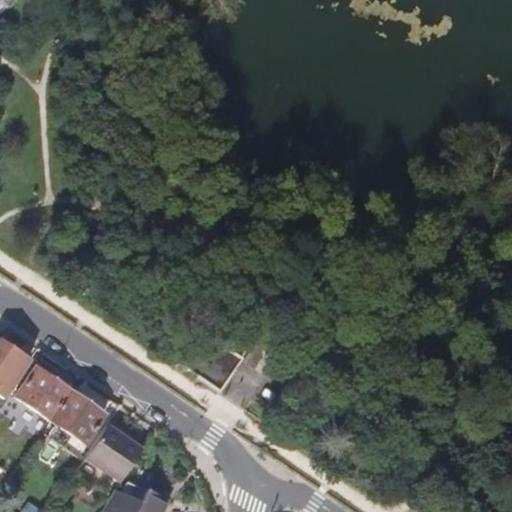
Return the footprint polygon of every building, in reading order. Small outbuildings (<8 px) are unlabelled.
[(342,392),(368,353),(333,330),(349,306),(331,294),(308,329),(326,341),(308,369),(342,392)] [(194,326),(171,359),(213,388),(236,354),(194,326)] [(0,393),(1,395),(26,358),(0,339),(0,393)] [(14,394),(48,418),(68,388),(34,365),(14,394)] [(102,411),(68,388),(48,418),(81,440),(102,411)] [(81,458),(115,481),(138,448),(104,425),(81,458)] [(155,511),(162,501),(144,488),(129,511),(105,496),(97,508),(102,511),(155,511)]
